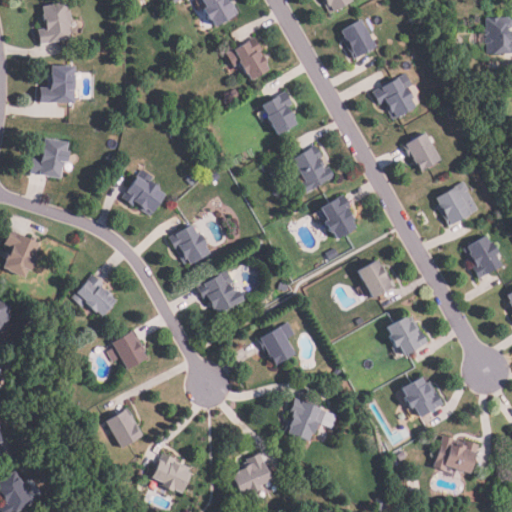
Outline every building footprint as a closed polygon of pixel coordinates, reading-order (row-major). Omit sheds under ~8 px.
[(136,0),(141,8),(131,14),(126,5),(136,0)] [(237,13),(215,27),(210,19),(207,22),(200,10),(204,7),(199,0),(226,0),(228,4),(231,2),(237,13)] [(350,0),(351,1),(329,14),(321,0),(350,0)] [(69,39),(38,45),(35,30),(42,29),(39,15),(42,14),(41,7),(65,2),(66,10),(69,10),(71,21),(69,22),(70,27),(67,27),(69,39)] [(511,38),(511,54),(486,55),(486,46),(483,46),(482,38),(485,38),(485,35),(483,35),(482,31),(486,30),(485,19),(511,18),(511,29),(505,30),(505,33),(508,32),(508,39),(511,38)] [(376,48),(352,60),(349,54),(351,52),(349,48),(347,49),(342,40),(344,38),(340,32),(361,21),(376,48)] [(268,70),(250,80),(247,74),(243,75),(236,62),(239,61),(233,50),(257,37),(264,50),(259,53),(268,70)] [(73,104),(37,103),(37,89),(46,89),(46,75),(50,76),(50,66),(74,67),(73,104)] [(415,107),(392,121),(384,108),(386,106),(384,102),(378,105),(371,93),(405,74),(411,85),(407,87),(414,99),(411,101),(415,107)] [(295,124),(275,135),(259,106),(285,91),(293,106),(289,108),(293,117),(292,118),(295,124)] [(439,160),(419,172),(410,156),(408,157),(404,150),(407,148),(405,145),(424,134),(439,160)] [(59,179),(29,172),(32,158),(35,159),(38,147),(40,148),(43,138),(67,144),(65,151),(69,151),(66,163),(63,163),(59,179)] [(333,177),(304,195),(297,185),(302,182),(288,160),(313,145),(321,158),(316,161),(319,167),(322,166),(324,169),(327,167),(333,177)] [(164,195),(148,218),(136,209),(138,207),(133,203),(131,206),(120,198),(141,169),(152,177),(149,181),(159,188),(157,190),(164,195)] [(212,182),(208,175),(215,171),(219,177),(212,182)] [(197,179),(190,185),(185,179),(192,173),(197,179)] [(478,209),(446,226),(443,220),(447,218),(445,213),(442,215),(436,203),(438,202),(434,196),(462,181),(478,209)] [(354,228),(335,239),(331,232),(327,234),(321,223),(325,221),(318,208),(343,195),(350,208),(347,210),(353,221),(351,222),(354,228)] [(208,254),(188,266),(185,261),(182,263),(178,256),(181,254),(176,246),(172,248),(166,238),(190,224),(197,235),(200,233),(207,245),(204,247),(208,254)] [(23,279),(0,268),(10,249),(2,244),(9,229),(38,244),(31,257),(34,258),(23,279)] [(501,264),(478,277),(472,267),(476,265),(472,259),(469,261),(461,248),(486,234),(491,242),(493,240),(499,252),(496,254),(501,264)] [(262,245),(259,252),(254,249),(256,243),(262,245)] [(338,256),(329,261),(325,253),(334,248),(338,256)] [(356,269),(376,258),(379,264),(380,264),(386,274),(388,273),(394,285),(371,297),(356,269)] [(242,299),(215,316),(211,309),(208,311),(206,307),(209,305),(205,299),(202,301),(194,288),(225,269),(233,282),(228,285),(233,293),(237,291),(242,299)] [(115,300),(101,316),(94,310),(92,312),(87,307),(81,310),(70,299),(91,274),(104,286),(102,288),(115,300)] [(288,285),(286,292),(277,290),(280,282),(288,285)] [(511,321),(511,289),(499,297),(511,321)] [(0,302),(10,306),(7,313),(10,314),(6,325),(3,324),(1,329),(0,329),(0,302)] [(428,342),(404,355),(399,345),(395,347),(388,335),(391,333),(387,325),(407,315),(409,319),(414,316),(428,342)] [(364,323),(359,326),(355,321),(360,318),(364,323)] [(293,354),(270,367),(264,356),(266,355),(256,339),(278,326),(293,354)] [(144,359),(125,371),(118,359),(112,362),(106,353),(113,349),(110,343),(133,329),(145,350),(141,353),(144,359)] [(442,403),(418,415),(412,404),(407,407),(402,397),(405,395),(400,387),(421,376),(424,382),(429,379),(442,403)] [(325,411),(320,424),(315,422),(307,442),(283,432),(291,413),(287,411),(293,398),(325,411)] [(142,436),(120,449),(103,422),(126,407),(134,420),(133,421),(142,436)] [(476,445),(467,475),(443,467),(442,471),(430,468),(441,435),(452,439),(451,442),(462,446),(464,441),(476,445)] [(271,480),(258,486),(260,490),(249,495),(248,493),(240,497),(230,476),(237,473),(236,470),(250,464),(247,458),(258,453),(271,480)] [(191,474),(180,494),(172,490),(170,494),(159,488),(160,484),(149,479),(162,454),(172,459),(171,461),(185,469),(184,471),(191,474)] [(33,501),(16,511),(0,511),(0,506),(3,504),(0,499),(0,479),(13,471),(33,501)] [(386,509),(380,511),(378,511),(374,503),(381,499),(386,509)]
